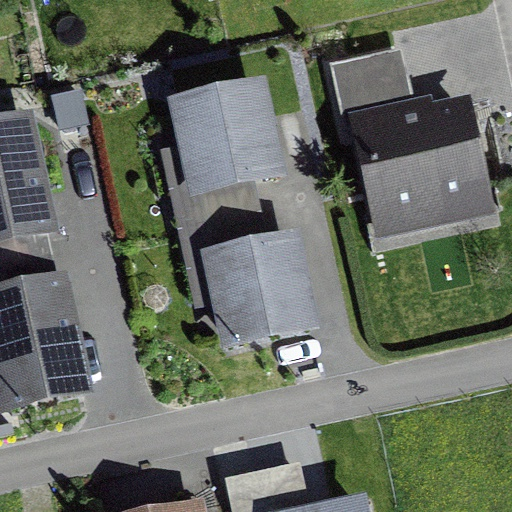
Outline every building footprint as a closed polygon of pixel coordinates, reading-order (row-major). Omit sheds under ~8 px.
[(403,54),(334,66),(336,79),(345,128),(361,125),(379,226),(484,208),(465,98),(412,107),(403,54)] [(257,89),(179,105),(196,188),(275,171),(257,89)] [(26,120),(0,125),(0,238),(47,229),(26,120)] [(290,241),(213,258),(231,342),(308,326),(290,241)] [(60,284),(0,295),(0,349),(11,404),(81,390),(60,284)]
